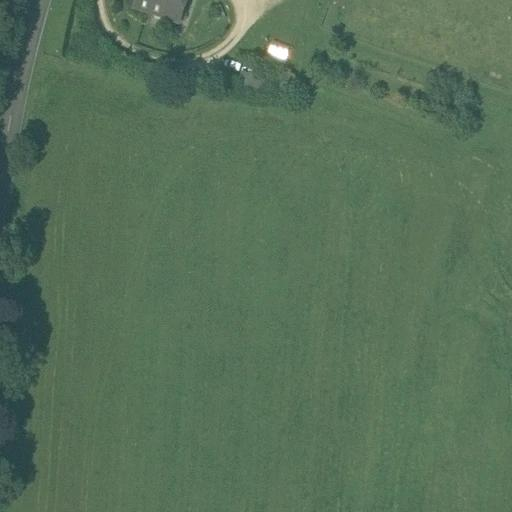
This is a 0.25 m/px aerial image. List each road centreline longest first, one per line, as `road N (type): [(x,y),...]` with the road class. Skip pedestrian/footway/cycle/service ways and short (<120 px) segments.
road 1 (track): [(511,97),(250,9)]
road 2 (secondary): [(0,233),(7,131),(39,0)]
